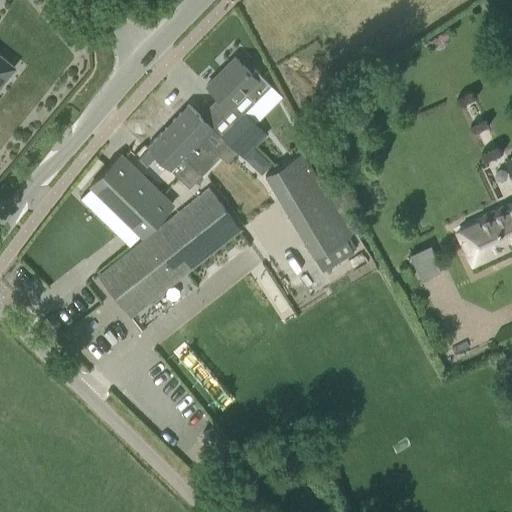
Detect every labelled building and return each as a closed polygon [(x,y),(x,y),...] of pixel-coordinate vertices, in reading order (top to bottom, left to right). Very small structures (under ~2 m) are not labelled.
[(0,83),(14,67),(0,55),(0,83)] [(206,85),(220,99),(229,108),(245,92),(254,101),(270,85),(254,69),(250,73),(235,57),(206,85)] [(155,155),(188,187),(213,161),(194,143),(211,126),(188,104),(146,147),(155,155)] [(240,109),(228,121),(254,146),(266,134),(240,109)] [(254,146),(228,121),(218,132),(243,157),(254,146)] [(311,145),(305,148),(318,172),(324,169),(311,145)] [(146,147),(139,154),(148,162),(155,155),(146,147)] [(264,175),(313,257),(349,235),(301,154),(264,175)] [(90,186),(104,200),(141,237),(172,205),(120,155),(90,186)] [(97,275),(130,316),(145,304),(239,230),(219,202),(208,188),(113,263),(97,275)] [(511,201),(478,217),(480,221),(457,231),(473,264),(511,245),(511,201)] [(409,254),(421,280),(442,270),(430,245),(409,254)]
